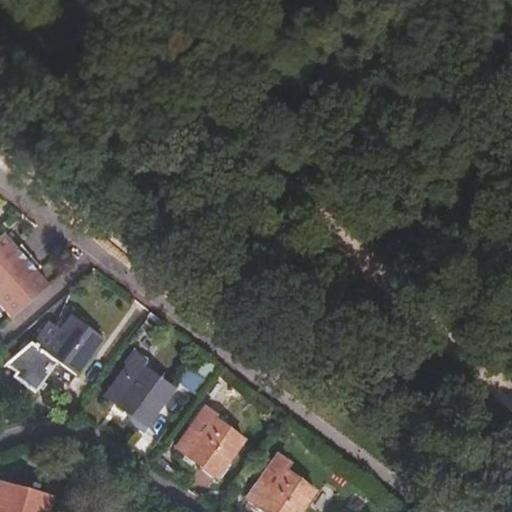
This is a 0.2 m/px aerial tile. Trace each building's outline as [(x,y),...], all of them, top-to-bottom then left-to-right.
[(0,241),(0,307),(12,321),(49,288),(37,274),(41,270),(22,248),(17,251),(5,237),(1,240),(0,241)] [(55,342),(43,333),(39,340),(4,364),(12,371),(8,378),(30,394),(53,362),(74,379),(101,342),(71,320),(60,335),(55,342)] [(55,342),(60,335),(48,326),(43,333),(55,342)] [(135,355),(133,358),(144,367),(146,364),(135,355)] [(144,367),(133,358),(103,400),(121,413),(124,420),(125,424),(129,429),(134,434),(138,437),(170,395),(141,372),(144,367)] [(194,392),(202,378),(185,369),(177,383),(194,392)] [(204,421),(210,425),(213,421),(202,412),(182,438),(187,443),(204,421)] [(239,447),(210,425),(204,421),(187,443),(182,438),(173,452),(213,482),(239,447)] [(269,470),(279,478),(284,472),(274,464),(269,470)] [(279,478),(269,470),(243,506),(251,511),(302,511),(311,501),(279,478)] [(0,511),(46,511),(50,502),(0,490),(0,511)]
